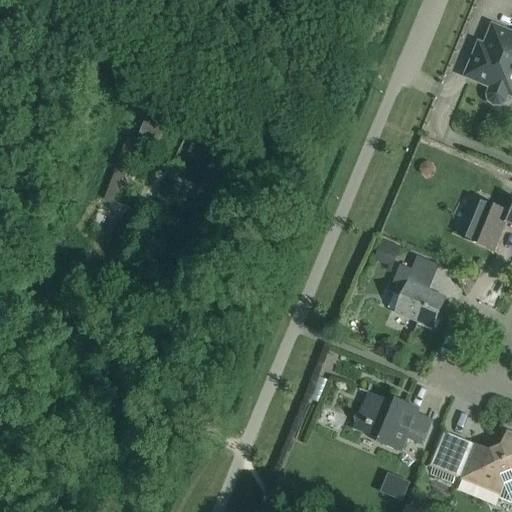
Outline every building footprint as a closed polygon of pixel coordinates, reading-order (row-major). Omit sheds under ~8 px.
[(491,86),(487,96),(488,102),(493,107),(500,106),(506,104),(509,94),(511,95),(511,94),(511,37),(493,29),(481,61),(475,58),(468,77),(491,86)] [(511,199),(503,196),(498,210),(480,202),(464,240),(492,252),(504,224),(511,226),(511,199)] [(392,269),(399,251),(381,243),(374,261),(392,269)] [(445,300),(427,293),(439,265),(417,256),(411,271),(400,266),(389,293),(402,298),(396,313),(433,329),(445,300)] [(419,410),(404,404),(403,408),(368,393),(359,416),(356,419),(356,424),(353,431),(387,445),(386,448),(401,454),(407,440),(422,447),(432,421),(417,415),(419,410)] [(457,477),(500,495),(498,499),(511,505),(511,504),(511,435),(507,433),(501,449),(491,453),(444,433),(431,466),(434,468),(431,477),(453,486),(457,477)] [(402,503),(410,484),(398,479),(391,498),(402,503)]
